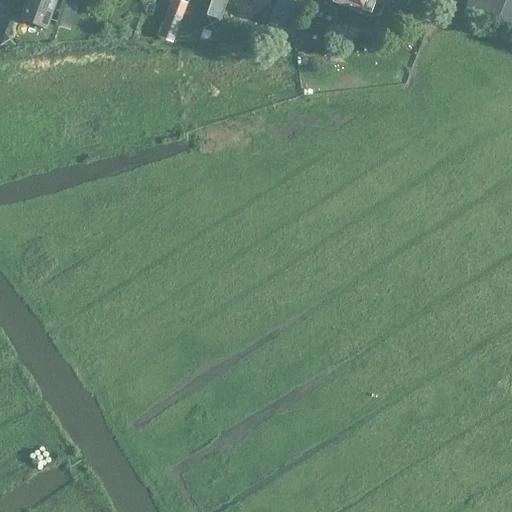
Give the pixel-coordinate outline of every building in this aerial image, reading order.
[(46,28),(56,0),(28,0),(22,19),(46,28)] [(212,0),(207,15),(221,21),(229,0),(212,0)] [(296,0),(278,0),(270,23),(286,28),(296,0)] [(303,26),(302,43),(333,46),(334,27),(337,17),(335,10),(328,7),(330,4),(318,0),(309,26),(303,26)] [(370,17),(376,0),(383,0),(406,9),(409,0),(329,0),(329,1),(370,17)] [(511,30),(511,0),(468,0),(463,14),(511,30)] [(175,41),(186,6),(174,2),(163,37),(175,41)]
